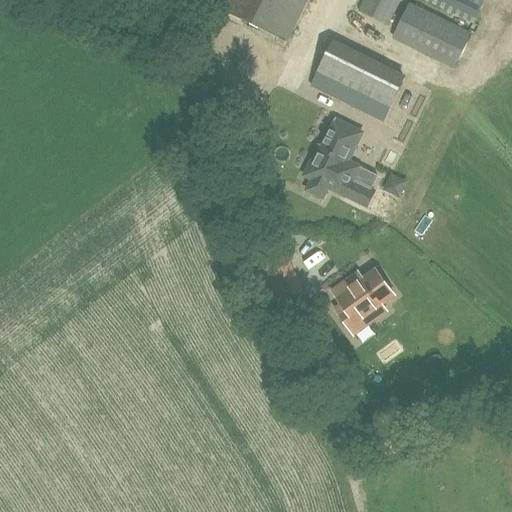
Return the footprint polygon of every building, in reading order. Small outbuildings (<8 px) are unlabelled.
[(223,0),(220,7),(288,41),(307,0),(223,0)] [(471,36),(468,34),(473,22),(484,0),(365,0),(359,12),(388,26),(400,0),(428,0),(429,0),(422,11),(410,5),(394,37),(455,68),(471,36)] [(383,122),(404,79),(333,44),(311,86),(383,122)] [(318,155),(314,154),(303,176),(312,180),(310,182),(325,190),(327,187),(345,196),(354,178),(372,187),(377,176),(360,167),(348,161),(362,133),(336,120),(318,155)] [(252,261),(279,324),(302,314),(276,251),(252,261)] [(350,289),(337,298),(342,305),(335,309),(349,328),(364,317),(369,323),(386,311),(381,305),(394,295),(376,270),(363,279),(358,273),(345,282),(350,289)] [(334,426),(357,421),(355,411),(332,417),(334,426)]
